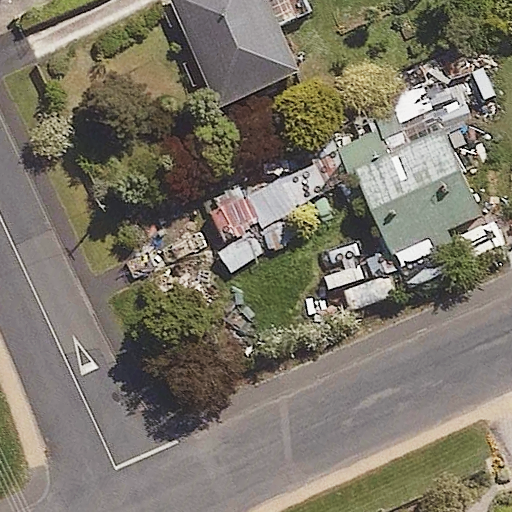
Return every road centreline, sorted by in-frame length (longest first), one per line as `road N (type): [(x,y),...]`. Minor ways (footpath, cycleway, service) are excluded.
road 1 (residential): [(136,511),(511,344)]
road 2 (residential): [(134,511),(0,215)]
